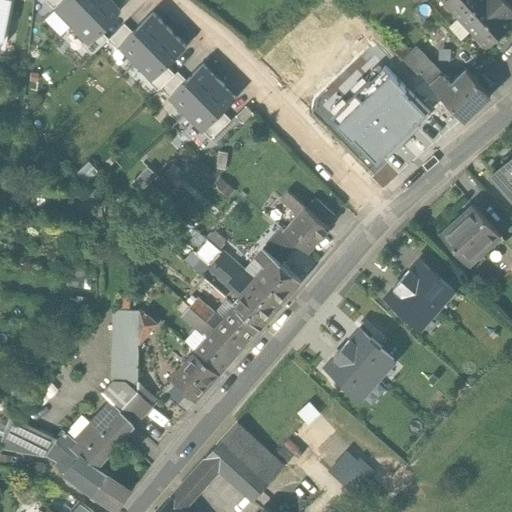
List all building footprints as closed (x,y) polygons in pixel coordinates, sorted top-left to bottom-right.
[(12,0),(0,0),(0,65),(12,68),(21,17),(9,16),(12,0)] [(42,0),(54,10),(64,0),(42,0)] [(64,0),(54,10),(70,28),(99,0),(64,0)] [(108,0),(99,0),(70,28),(87,45),(100,33),(121,13),(108,0)] [(470,14),(457,0),(447,0),(445,3),(445,4),(461,21),(470,14)] [(511,10),(502,0),(457,0),(470,14),(461,21),(486,49),(511,25),(507,20),(511,15),(511,10)] [(133,34),(119,48),(136,65),(170,32),(153,15),(133,34)] [(125,26),(108,41),(117,50),(119,48),(133,34),(125,26)] [(170,32),(136,65),(152,82),(167,68),(186,49),(170,32)] [(108,41),(100,33),(87,45),(83,49),(92,57),(108,41)] [(442,78),(414,49),(402,61),(416,77),(420,74),(432,88),(442,78)] [(187,116),(222,82),(206,65),(188,83),(171,99),(187,116)] [(167,68),(152,82),(149,85),(158,93),(161,90),(175,76),(167,68)] [(418,125),(429,115),(384,69),(370,83),(369,82),(344,105),(345,106),(331,121),(376,167),(387,156),(389,158),(420,127),(418,125)] [(465,72),(450,87),(442,78),(432,88),(464,122),(490,97),(465,72)] [(161,90),(171,99),(188,83),(178,73),(175,76),(161,90)] [(203,133),(223,114),(239,99),(222,82),(187,116),(203,133)] [(236,118),(244,126),(254,116),(246,108),(236,118)] [(223,114),(203,133),(212,141),(231,122),(223,114)] [(511,160),(493,177),(511,198),(511,160)] [(473,207),(440,237),(468,267),(487,249),(484,246),(496,235),(499,238),(501,237),(473,207)] [(327,231),(303,209),(282,233),(300,249),(307,255),(327,231)] [(282,233),(280,231),(262,251),(282,269),(300,249),(282,233)] [(282,269),(262,251),(253,262),(263,271),(253,282),(280,305),(300,284),(282,269)] [(253,282),(222,255),(208,271),(232,292),(224,301),(234,310),(258,331),(280,305),(253,282)] [(453,291),(419,261),(402,280),(437,310),(453,291)] [(437,310),(402,280),(386,299),(421,329),(437,310)] [(218,320),(197,301),(189,310),(214,332),(219,327),(215,324),(218,320)] [(214,332),(189,310),(182,317),(204,336),(207,334),(210,336),(214,332)] [(258,331),(234,310),(219,327),(214,332),(239,353),(258,331)] [(139,311),(116,311),(114,383),(124,382),(136,392),(139,311)] [(369,340),(359,330),(342,349),(377,379),(393,360),(379,349),(382,346),(371,338),(369,340)] [(210,336),(195,354),(219,376),(239,353),(214,332),(210,336)] [(377,379),(342,349),(326,368),(337,378),(334,380),(345,389),(347,387),(361,398),(377,379)] [(195,354),(171,381),(195,403),(219,376),(195,354)] [(124,382),(114,383),(101,396),(110,404),(118,412),(136,392),(124,382)] [(136,392),(118,412),(135,427),(152,408),(136,392)] [(118,412),(110,404),(73,444),(70,447),(81,457),(80,458),(96,469),(135,427),(118,412)] [(309,404),(298,415),(306,423),(317,413),(309,404)] [(57,440),(10,418),(0,448),(0,449),(45,459),(57,440)] [(284,468),(237,425),(222,441),(270,484),(284,468)] [(73,444),(63,435),(57,440),(45,459),(58,465),(64,475),(80,458),(81,457),(70,447),(73,444)] [(270,484),(222,441),(207,457),(170,498),(156,511),(267,511),(265,510),(263,511),(184,511),(221,471),(255,502),(270,484)] [(96,469),(80,458),(64,475),(63,476),(93,498),(108,478),(96,469)] [(362,464),(352,476),(360,483),(371,471),(362,464)] [(108,478),(93,498),(112,511),(115,511),(129,493),(108,478)]
